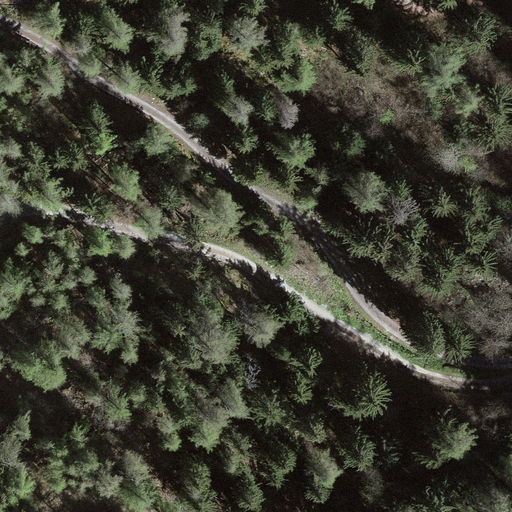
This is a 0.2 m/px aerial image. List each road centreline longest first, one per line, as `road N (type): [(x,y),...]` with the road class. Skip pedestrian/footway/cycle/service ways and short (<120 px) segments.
road 1 (track): [(0,23),(138,105),(284,217),(319,247),(384,335),(431,363),(511,375)]
road 2 (track): [(511,379),(449,385),(389,359),(253,268),(197,248),(87,221),(16,215),(0,222)]
